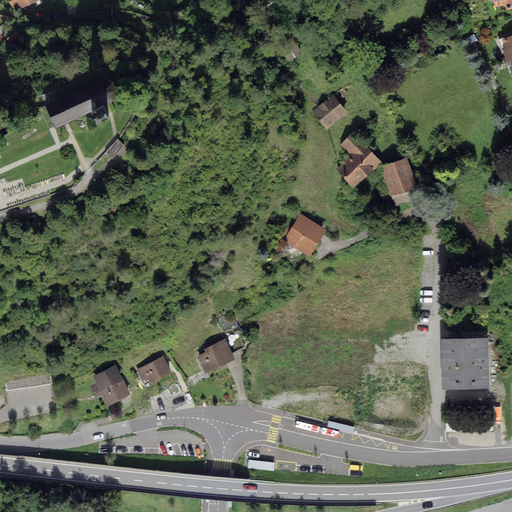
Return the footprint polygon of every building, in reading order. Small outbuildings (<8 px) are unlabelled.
[(8,0),(13,10),(35,0),(8,0)] [(511,0),(488,0),(489,0),(493,2),(495,6),(503,5),(506,9),(511,8),(511,0)] [(17,30),(6,38),(13,48),(24,40),(17,30)] [(508,60),(511,58),(511,35),(506,37),(507,41),(503,42),(505,47),(503,50),(507,60),(508,60)] [(295,44),(283,53),(289,61),(302,52),(295,44)] [(103,78),(44,105),(55,128),(66,123),(91,112),(103,106),(113,101),(116,91),(112,82),(103,78)] [(334,94),(312,111),(327,129),(348,112),(334,94)] [(103,106),(91,112),(97,124),(109,118),(103,106)] [(353,131),(341,145),(350,155),(336,169),(353,188),(381,162),(353,131)] [(117,140),(105,153),(112,159),(124,146),(117,140)] [(406,158),(380,166),(395,206),(422,199),(406,158)] [(433,179),(426,182),(430,194),(437,191),(433,179)] [(344,186),(338,192),(342,196),(349,191),(344,186)] [(326,229),(300,214),(284,241),(310,256),(326,229)] [(226,342),(232,353),(246,346),(240,335),(226,342)] [(488,337),(442,338),(443,388),(489,387),(488,337)] [(206,352),(197,356),(205,372),(234,359),(232,353),(226,342),(225,339),(204,349),(206,352)] [(362,385),(363,418),(422,417),(421,383),(428,383),(426,342),(265,347),(266,388),(362,385)] [(164,356),(137,369),(145,385),(171,373),(164,356)] [(116,365),(93,377),(108,406),(131,394),(116,365)] [(5,379),(7,390),(52,384),(50,373),(5,379)] [(167,400),(181,392),(177,384),(163,392),(167,400)] [(446,419),(447,432),(492,430),(492,417),(446,419)]
